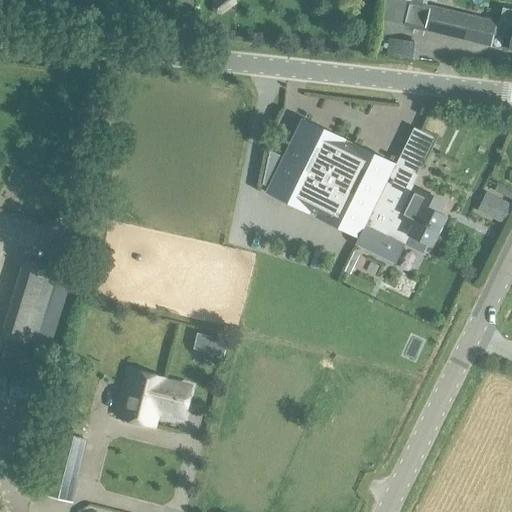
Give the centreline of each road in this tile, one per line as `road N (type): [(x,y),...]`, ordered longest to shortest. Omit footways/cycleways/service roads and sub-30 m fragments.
road 1 (unclassified): [(0,43),(511,95)]
road 2 (tertiary): [(385,511),(511,266)]
